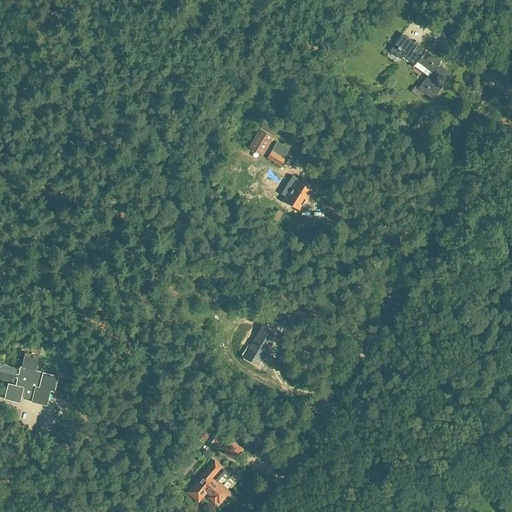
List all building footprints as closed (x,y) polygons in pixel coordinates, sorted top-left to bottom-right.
[(418,89),(434,100),(453,74),(439,64),(441,62),(426,50),(418,61),(431,71),(418,89)] [(261,83),(253,78),(247,90),(255,95),(261,83)] [(389,86),(384,92),(395,100),(399,93),(389,86)] [(427,118),(433,111),(427,106),(421,113),(427,118)] [(274,136),(261,128),(250,147),(257,151),(263,155),(274,136)] [(268,158),(281,167),(286,159),(285,158),(290,149),(277,142),(268,158)] [(303,180),(301,183),(298,180),(286,200),(301,209),(313,190),(310,188),(312,185),(303,180)] [(233,296),(243,302),(248,291),(238,286),(233,296)] [(263,325),(255,337),(248,349),(264,358),(279,334),(263,325)] [(59,376),(35,370),(39,356),(25,352),(21,367),(20,366),(18,374),(17,373),(18,368),(0,363),(0,378),(14,383),(16,377),(17,378),(15,385),(8,383),(4,399),(20,403),(22,395),(32,398),(31,402),(47,406),(51,391),(55,392),(59,376)] [(209,446),(223,453),(237,461),(242,452),(244,448),(217,433),(209,446)] [(227,496),(229,493),(215,480),(216,479),(214,477),(223,466),(215,460),(211,466),(211,467),(197,483),(190,492),(195,496),(204,495),(207,491),(212,495),(210,498),(216,503),(219,499),(221,501),(222,502),(227,496)]
